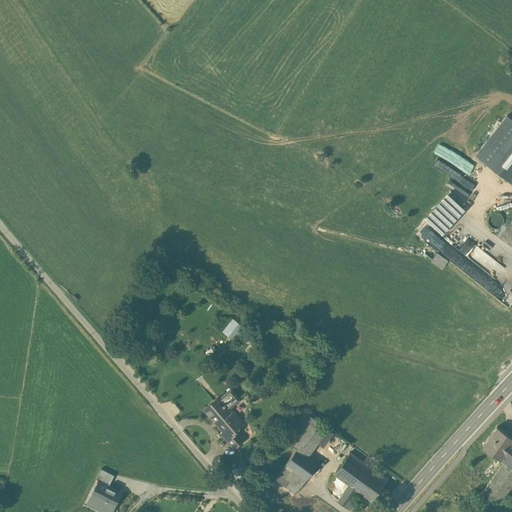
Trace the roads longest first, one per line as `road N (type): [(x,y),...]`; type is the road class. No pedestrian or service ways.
road 1 (residential): [(0,221),(247,511)]
road 2 (secondary): [(511,381),(394,511)]
